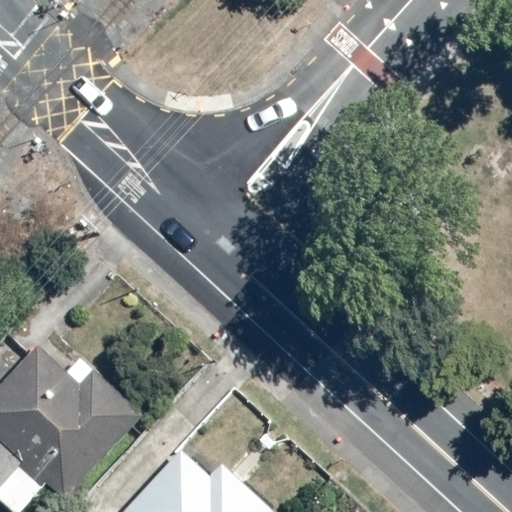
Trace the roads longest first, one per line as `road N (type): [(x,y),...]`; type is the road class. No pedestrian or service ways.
road 1 (tertiary): [(211,238),(508,511)]
road 2 (tertiary): [(211,238),(423,0)]
road 3 (tertiary): [(0,36),(211,238)]
